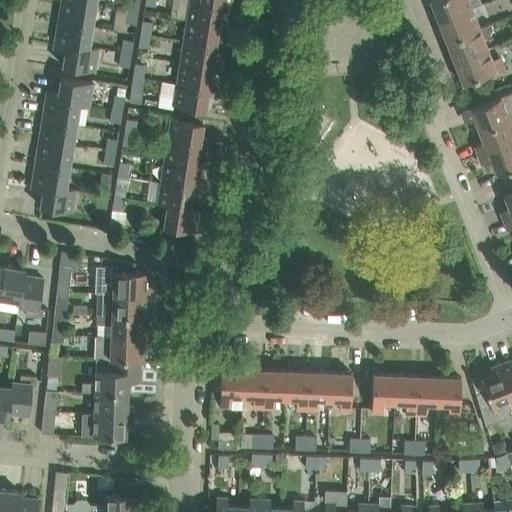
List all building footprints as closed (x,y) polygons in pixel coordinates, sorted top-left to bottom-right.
[(69,0),(61,0),(58,20),(91,25),(95,4),(69,0)] [(129,0),(128,10),(138,11),(139,0),(129,0)] [(189,0),(187,19),(218,24),(220,9),(232,11),(233,5),(204,0),(189,0)] [(430,0),(438,20),(471,7),(468,0),(430,0)] [(438,20),(446,41),(479,28),(471,7),(438,20)] [(126,23),(136,24),(138,11),(128,10),(126,23)] [(218,24),(187,19),(183,40),(221,46),(222,39),(216,38),(218,24)] [(55,41),(97,48),(98,48),(88,46),(91,25),(58,20),(55,41)] [(150,35),(152,21),(142,20),(140,33),(150,35)] [(454,61),(487,48),(483,37),(490,35),(492,28),(491,23),(479,28),(446,41),(454,61)] [(148,48),(150,35),(140,33),(138,46),(148,48)] [(123,39),(121,52),(131,54),(133,40),(123,39)] [(183,40),(180,62),(211,67),(213,52),(220,54),(221,46),(183,40)] [(63,65),(82,68),(94,70),(97,48),(55,41),(54,48),(65,50),(63,65)] [(501,56),(492,59),(487,48),(454,61),(462,82),(489,72),(491,77),(507,71),(501,56)] [(119,65),(129,67),(131,54),(121,52),(119,65)] [(180,62),(176,83),(214,89),(216,82),(209,81),(211,67),(180,62)] [(143,77),(145,64),(135,63),(133,76),(143,77)] [(143,77),(133,76),(131,89),(129,101),(141,103),(143,91),(141,91),(143,77)] [(47,91),(46,97),(88,104),(92,82),(61,77),(58,92),(47,91)] [(173,105),(184,107),(204,110),(206,95),(213,96),(214,89),(176,83),(173,105)] [(511,116),(511,93),(511,92),(468,109),(467,108),(462,110),(467,121),(474,118),(479,130),(511,116)] [(114,94),(112,107),(122,109),(124,96),(114,94)] [(42,118),(75,124),(79,103),(88,104),(46,97),(42,118)] [(110,121),(119,123),(122,109),(112,107),(110,121)] [(511,116),(479,130),(484,142),(480,144),(479,143),(476,144),(480,154),(511,141),(511,116)] [(202,122),(183,118),(171,117),(168,138),(168,139),(206,145),(207,137),(200,136),(202,122)] [(42,118),(39,140),(72,145),(75,124),(42,118)] [(124,132),(134,133),(136,120),(126,118),(124,132)] [(132,146),(134,133),(124,132),(122,145),(132,146)] [(107,137),(105,150),(115,152),(117,139),(107,137)] [(164,160),(195,165),(198,151),(204,152),(206,145),(168,139),(164,160)] [(72,145),(39,140),(35,161),(68,166),(72,145)] [(511,141),(480,154),(483,163),(487,162),(487,161),(490,160),(496,173),(501,170),(505,181),(511,178),(511,141)] [(103,164),(113,165),(115,152),(105,150),(103,164)] [(161,181),(199,187),(200,180),(193,179),(195,165),(164,160),(161,181)] [(35,161),(32,182),(75,189),(75,188),(65,187),(68,166),(35,161)] [(117,174),(127,176),(129,163),(119,161),(117,174)] [(125,189),(127,176),(117,174),(115,188),(125,189)] [(505,209),(502,210),(505,220),(511,216),(511,178),(505,181),(510,193),(504,195),(509,208),(506,210),(505,209)] [(98,193),(108,194),(110,181),(100,180),(98,193)] [(161,181),(157,202),(200,209),(189,207),(191,193),(198,195),(199,187),(161,181)] [(71,211),(74,191),(75,189),(32,182),(31,189),(42,191),(40,206),(71,211)] [(96,206),(106,208),(108,194),(98,193),(96,206)] [(114,196),(112,209),(121,210),(123,197),(114,196)] [(157,202),(157,203),(166,204),(162,226),(195,231),(196,221),(198,221),(200,209),(157,202)] [(59,264),(57,290),(68,291),(69,286),(71,266),(59,264)] [(3,265),(0,283),(0,296),(18,300),(23,268),(3,265)] [(98,292),(152,294),(153,284),(152,284),(152,285),(146,285),(146,272),(116,270),(116,266),(96,265),(95,292),(98,292)] [(39,308),(40,297),(43,278),(24,275),(25,269),(23,268),(18,300),(19,300),(18,305),(26,307),(25,315),(41,317),(43,308),(39,308)] [(67,299),(68,291),(57,290),(56,298),(55,304),(67,305),(67,299)] [(102,304),(102,314),(145,316),(145,303),(151,303),(151,304),(152,305),(152,294),(98,292),(98,304),(102,304)] [(144,328),(145,316),(102,314),(97,314),(96,324),(111,325),(111,336),(150,337),(151,327),(150,327),(150,328),(144,328)] [(64,333),(65,325),(53,324),(52,332),(64,333)] [(0,338),(14,340),(15,330),(0,328),(0,338)] [(45,342),(46,330),(28,329),(26,340),(45,342)] [(63,342),(64,333),(52,332),(51,340),(63,342)] [(150,337),(111,336),(95,335),(94,357),(96,357),(140,359),(143,359),(143,346),(149,346),(149,347),(150,347),(150,337)] [(95,392),(128,393),(128,380),(134,381),(134,382),(139,382),(140,359),(96,357),(95,382),(82,382),(82,391),(95,392)] [(500,363),(511,394),(511,364),(510,359),(500,363)] [(485,389),(476,393),(485,425),(505,417),(507,411),(511,408),(511,394),(500,363),(490,367),(492,373),(481,378),(485,389)] [(219,405),(230,405),(230,394),(242,394),(243,368),(221,367),(219,405)] [(263,407),(265,369),(243,368),(242,394),(253,395),(253,406),(263,407)] [(285,396),(286,370),(265,369),(263,407),(273,407),(273,396),(284,397),(284,396),(285,396)] [(296,408),(306,408),(308,370),(286,370),(285,396),(296,396),(296,408)] [(317,397),(328,398),(329,371),(308,370),(306,408),(317,409),(317,397)] [(329,371),(328,398),(340,398),(339,410),(350,410),(352,372),(329,371)] [(394,400),(395,374),(373,373),(371,411),(382,411),(383,400),(394,400)] [(10,386),(7,419),(9,419),(9,412),(29,414),(32,384),(36,385),(37,376),(20,374),(20,382),(11,381),(11,386),(10,386)] [(47,374),(45,389),(56,390),(57,375),(47,374)] [(405,412),(415,413),(417,375),(395,374),(394,400),(405,401),(405,412)] [(426,401),(437,402),(438,375),(417,375),(415,413),(425,413),(426,401)] [(438,375),(437,402),(448,402),(448,414),(459,414),(460,396),(461,376),(438,375)] [(0,417),(7,419),(10,386),(0,385),(0,417)] [(43,407),(55,409),(57,390),(56,390),(45,389),(43,407)] [(94,413),(133,415),(134,404),(127,404),(128,393),(95,392),(94,413)] [(41,432),(53,433),(55,409),(43,407),(41,432)] [(133,425),(133,415),(94,413),(81,413),(81,435),(93,435),(126,436),(126,424),(133,425)] [(219,431),(218,439),(235,440),(235,432),(219,431)] [(262,446),(262,433),(252,433),(251,446),(262,446)] [(272,434),(262,433),(262,446),(272,447),(272,434)] [(295,435),(295,448),(305,448),(305,435),(295,435)] [(305,435),(305,448),(315,448),(316,436),(305,435)] [(349,437),(349,450),(359,450),(359,437),(349,437)] [(359,437),(359,450),(369,451),(370,438),(359,437)] [(473,438),(473,451),(483,451),(483,438),(473,438)] [(236,440),(235,440),(218,439),(218,447),(236,448),(236,440)] [(404,439),(403,452),(414,453),(414,440),(404,439)] [(414,440),(414,453),(424,453),(424,440),(414,440)] [(261,465),(262,452),(251,452),(251,465),(261,465)] [(272,453),(262,452),(261,465),(271,465),(272,453)] [(508,460),(505,452),(495,456),(499,468),(509,464),(508,460)] [(228,454),(218,453),(217,466),(228,467),(228,454)] [(305,467),(315,467),(316,455),(305,454),(305,467)] [(316,455),(315,467),(325,468),(326,455),(316,455)] [(359,469),(370,470),(370,457),(360,456),(359,469)] [(370,457),(370,470),(379,470),(380,457),(370,457)] [(468,458),(469,470),(479,470),(479,457),(468,458)] [(414,477),(414,472),(415,459),(404,458),(404,476),(414,477)] [(459,471),(469,470),(468,458),(458,458),(459,471)] [(432,459),(427,459),(422,459),(421,472),(432,472),(432,459)] [(53,471),(52,493),(64,493),(65,471),(53,471)] [(72,503),(65,502),(64,511),(136,511),(137,504),(142,504),(142,505),(143,505),(144,482),(119,481),(118,494),(104,493),(104,504),(90,503),(86,499),(77,499),(72,503)] [(0,511),(15,511),(17,491),(0,488),(0,511)] [(346,511),(346,510),(347,490),(325,489),(324,495),(324,501),(324,509),(323,511),(346,511)] [(36,511),(38,499),(19,497),(20,491),(17,491),(15,511),(36,511)] [(281,506),(282,493),(270,493),(270,499),(260,498),(259,511),(280,511),(281,507),(281,506)] [(237,511),(238,505),(226,505),(227,497),(216,496),(215,511),(237,511)] [(259,511),(260,498),(249,498),(249,506),(238,505),(237,511),(259,511)] [(511,511),(511,498),(505,499),(505,507),(494,508),(494,511),(511,511)] [(303,511),(303,500),(293,500),(293,506),(281,506),(281,507),(280,511),(303,511)] [(64,511),(65,502),(52,501),(50,511),(64,511)] [(494,511),(494,508),(483,509),(482,501),(472,502),(472,511),(494,511)] [(367,511),(368,503),(358,502),(357,510),(346,510),(346,511),(367,511)] [(472,511),(472,502),(462,503),(462,511),(451,511),(450,511),(472,511)] [(389,511),(378,511),(378,503),(368,503),(367,511),(389,511)]
